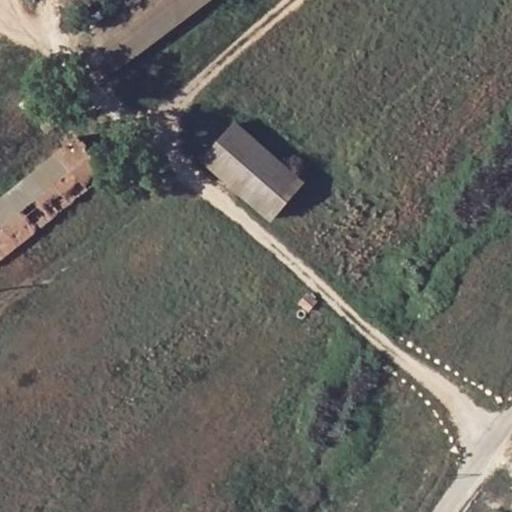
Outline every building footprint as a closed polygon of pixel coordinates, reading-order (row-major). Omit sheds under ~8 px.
[(67,0),(80,15),(97,0),(67,0)] [(191,0),(149,0),(99,35),(113,55),(191,0)] [(307,189),(239,128),(207,165),(275,225),(307,189)] [(0,266),(117,175),(86,135),(0,202),(0,266)] [(325,304),(318,297),(306,309),(312,316),(325,304)]
